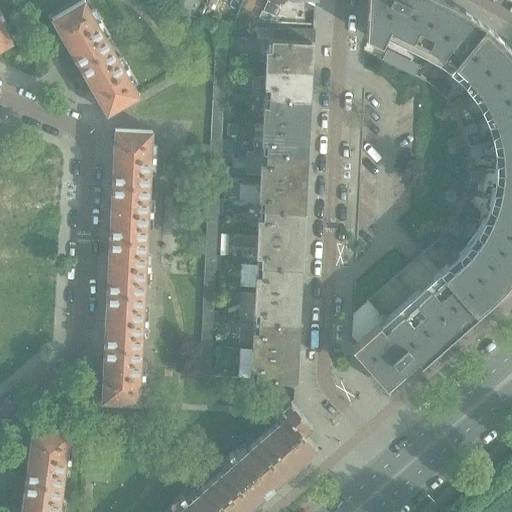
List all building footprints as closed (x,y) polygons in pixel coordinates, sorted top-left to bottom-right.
[(111,47),(90,11),(83,0),(82,0),(51,18),(79,66),(111,47)] [(187,15),(193,0),(174,0),(171,8),(187,15)] [(199,20),(207,0),(196,0),(190,16),(199,20)] [(269,14),(275,0),(273,0),(267,0),(262,12),(269,14)] [(275,16),(281,3),(275,0),(269,14),(265,23),(285,24),(286,17),(275,16)] [(506,284),(511,277),(511,52),(500,38),(485,24),(468,12),(450,2),(445,0),(366,0),(365,37),(369,38),(365,46),(365,51),(381,59),(380,60),(413,76),(424,82),(434,89),(443,98),(449,105),(456,115),(461,126),(466,138),(468,150),(469,163),(469,175),(467,188),(463,200),(458,211),(451,222),(443,231),(436,238),(367,300),(367,301),(352,314),(351,336),(355,342),(351,346),(380,379),(377,382),(382,388),(385,385),(387,387),(388,385),(387,384),(402,370),(403,370),(406,367),(410,372),(491,300),(506,284)] [(0,48),(12,41),(5,30),(0,20),(0,48)] [(313,41),(313,30),(287,28),(287,30),(256,29),(256,39),(266,39),(310,41),(313,41)] [(230,38),(215,37),(214,44),(226,44),(225,46),(230,46),(230,38)] [(307,98),(309,70),(310,41),(266,39),(266,48),(265,47),(263,78),(252,77),(251,96),(264,97),(307,98)] [(139,95),(137,91),(111,47),(79,66),(106,114),(139,95)] [(223,102),(227,102),(228,94),(212,94),(212,101),(223,101),(223,102)] [(305,155),(306,120),(307,98),(264,97),(263,106),(262,106),(260,143),(262,143),(261,153),(305,155)] [(236,137),(237,125),(227,124),(226,136),(236,137)] [(138,403),(151,130),(114,129),(101,401),(138,403)] [(231,151),(232,141),(221,140),(221,143),(210,143),(209,150),(231,151)] [(220,162),(231,162),(231,151),(209,150),(209,157),(220,158),(220,162)] [(302,211),(303,183),(305,155),(261,153),(261,161),(259,161),(257,198),(259,198),(258,208),(302,211)] [(221,217),(222,207),(206,206),(206,213),(218,214),(217,216),(221,217)] [(299,267),(301,239),(302,211),(258,208),(258,216),(256,216),(255,237),(220,235),(220,247),(255,248),(255,254),(256,254),(256,265),(299,267)] [(219,272),(220,263),(215,263),(204,262),(203,269),(215,270),(215,271),(219,272)] [(297,323),(298,295),(299,267),(256,265),(255,272),(254,272),(252,311),(254,310),(253,320),(297,323)] [(217,327),(217,319),(201,319),(201,326),(212,326),(212,327),(217,327)] [(294,380),(295,351),(297,323),(253,320),(253,328),(251,328),(249,367),(251,367),(251,378),(294,380)] [(316,447),(303,432),(311,425),(290,400),(280,409),(285,415),(263,434),(292,468),(316,447)] [(62,486),(69,431),(32,426),(24,482),(62,486)] [(292,468),(263,434),(214,477),(243,511),(292,468)] [(241,511),(243,511),(214,477),(173,511),(241,511)] [(58,511),(60,498),(62,486),(24,482),(20,511),(58,511)]
